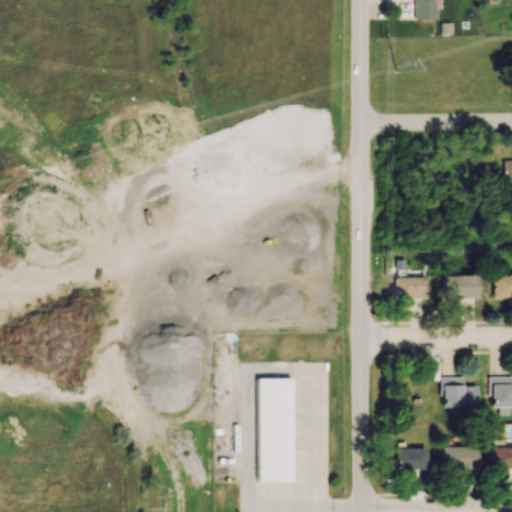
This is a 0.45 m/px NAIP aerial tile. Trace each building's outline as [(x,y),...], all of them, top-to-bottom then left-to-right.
[(414,0),(414,20),(433,20),(432,0),(414,0)] [(511,179),(511,159),(502,160),(502,180),(511,179)] [(511,273),(490,274),(490,298),(511,297),(511,273)] [(475,297),(475,274),(441,275),(441,298),(475,297)] [(424,298),(424,277),(394,277),(394,298),(424,298)] [(290,377),(289,480),(253,480),(255,376),(290,377)] [(475,386),(461,386),(461,377),(439,376),(439,406),(475,407),(475,386)] [(511,406),(511,385),(511,376),(488,376),(489,407),(511,406)] [(511,467),(511,446),(503,446),(503,439),(484,440),(485,468),(511,467)] [(474,468),(473,446),(439,447),(440,469),(474,468)] [(424,448),(393,448),(393,470),(424,470),(424,448)]
